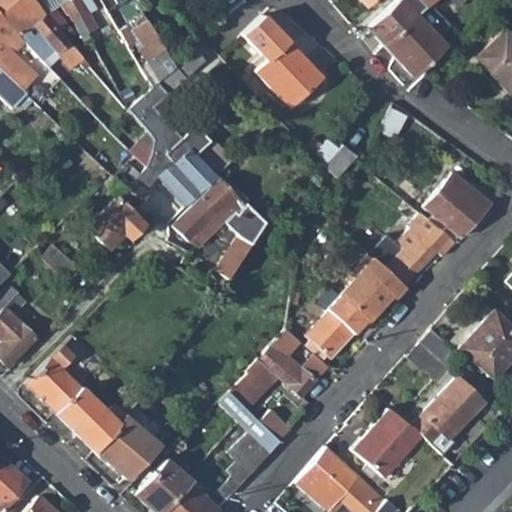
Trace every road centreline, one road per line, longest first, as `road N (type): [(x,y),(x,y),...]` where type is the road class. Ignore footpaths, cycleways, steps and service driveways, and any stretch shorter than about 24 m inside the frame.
road 1 (residential): [(511,192),(228,511)]
road 2 (residential): [(277,0),(299,27),(511,177)]
road 3 (unknown): [(0,383),(152,225)]
road 4 (residential): [(0,408),(106,511)]
